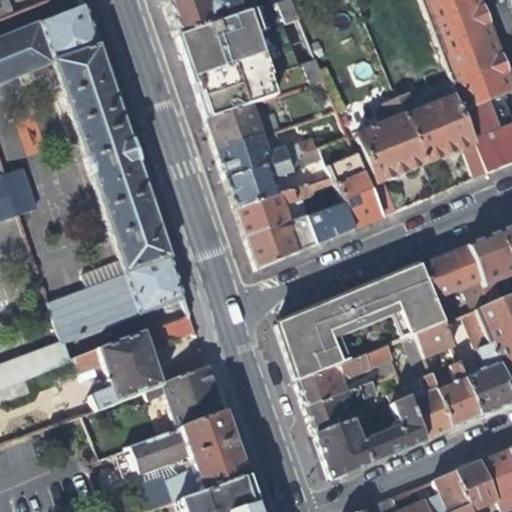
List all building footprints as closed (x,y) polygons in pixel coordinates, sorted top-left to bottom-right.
[(203,2),(202,0),(177,0),(161,6),(165,16),(172,38),(212,25),(203,2)] [(230,0),(214,5),(203,2),(212,25),(237,16),(233,2),(232,0),(230,0)] [(250,0),(238,0),(233,2),(237,16),(255,11),(250,0)] [(250,0),(255,11),(264,8),(265,7),(278,3),(286,0),(250,0)] [(283,23),(297,18),(291,0),(287,0),(277,3),(283,23)] [(420,0),(460,110),(505,94),(509,92),(475,0),(420,0)] [(0,21),(13,16),(11,11),(8,3),(0,6),(2,12),(0,12),(0,21)] [(46,306),(59,345),(60,347),(180,301),(171,274),(152,220),(134,168),(79,9),(0,40),(0,85),(49,67),(122,276),(46,306)] [(212,25),(172,38),(177,52),(201,121),(247,106),(282,95),(255,11),(237,16),(212,25)] [(390,89),(394,99),(404,95),(400,85),(390,89)] [(411,113),(404,95),(394,99),(402,117),(411,113)] [(447,98),(411,113),(402,117),(421,166),(444,156),(459,150),(466,147),(447,98)] [(384,103),(388,112),(392,121),(402,117),(394,99),(384,103)] [(259,138),(247,106),(201,121),(206,136),(212,153),(259,138)] [(381,116),(384,125),(392,121),(388,112),(381,116)] [(354,137),(375,185),(381,182),(399,175),(421,166),(402,117),(392,121),(384,125),(354,137)] [(511,127),(472,144),(483,175),(501,167),(511,162),(511,127)] [(273,133),(259,138),(264,152),(278,148),(273,133)] [(312,137),(278,148),(283,160),(298,154),(305,152),(317,148),(312,137)] [(264,152),(259,138),(212,153),(216,164),(222,181),(264,166),(283,160),(278,148),(264,152)] [(331,143),(317,148),(329,176),(340,202),(351,229),(365,224),(380,217),(368,188),(355,159),(354,155),(338,161),(331,143)] [(471,180),(483,175),(472,144),(466,147),(459,150),(471,180)] [(310,164),(316,181),(329,176),(317,148),(305,152),(310,164)] [(305,152),(298,154),(302,166),(310,164),(305,152)] [(288,172),(302,166),(298,154),(283,160),(288,172)] [(288,173),(288,172),(283,160),(264,166),(270,180),(284,174),(288,173)] [(270,180),(264,166),(222,181),(226,193),(232,211),(275,196),(270,180)] [(0,177),(0,221),(14,217),(36,210),(22,170),(1,177),(0,177)] [(289,191),(284,174),(270,180),(275,196),(286,191),(289,191)] [(317,187),(326,208),(340,202),(329,176),(316,181),(314,182),(317,187)] [(303,192),(317,187),(314,182),(301,186),(303,192)] [(375,185),(368,188),(380,217),(393,212),(381,182),(375,185)] [(304,196),(303,192),(301,186),(289,191),(286,191),(290,201),(304,196)] [(290,201),(286,191),(275,196),(279,207),(290,203),(291,203),(290,201)] [(279,207),(275,196),(232,211),(236,222),(242,239),(284,223),(279,207)] [(326,208),(301,217),(313,245),(331,238),(351,229),(340,202),(326,208)] [(296,219),(290,203),(279,207),(284,223),(296,219)] [(296,219),(284,223),(242,239),(247,254),(252,270),(313,245),(301,217),(296,219)] [(511,227),(511,228),(486,238),(464,247),(438,258),(415,268),(382,282),(363,289),(342,298),(316,309),(272,327),(292,385),(295,393),(302,411),(310,438),(318,458),(325,478),(329,481),(377,461),(421,443),(434,437),(449,431),(463,426),(476,420),(493,413),(510,406),(511,404),(511,227)] [(161,347),(192,336),(186,318),(155,330),(161,347)] [(139,336),(93,353),(98,369),(105,390),(111,406),(124,401),(157,388),(149,366),(139,336)] [(59,345),(0,366),(0,388),(66,364),(60,347),(59,345)] [(77,377),(98,369),(93,353),(71,362),(77,377)] [(168,367),(173,382),(204,371),(199,355),(168,367)] [(159,394),(170,424),(173,432),(220,415),(211,391),(204,371),(173,382),(157,388),(159,394)] [(157,397),(159,394),(157,388),(124,401),(127,408),(143,402),(157,397)] [(105,390),(84,398),(90,414),(111,406),(105,390)] [(79,418),(90,414),(84,398),(63,407),(68,422),(79,418)] [(145,511),(149,511),(175,503),(242,479),(230,445),(220,415),(173,432),(127,450),(136,474),(185,456),(190,468),(163,478),(166,485),(140,495),(145,511)] [(126,450),(127,450),(173,432),(170,424),(161,424),(152,427),(145,430),(145,428),(116,438),(121,449),(126,450)] [(511,446),(503,451),(511,474),(511,446)] [(492,511),(502,511),(503,511),(511,508),(511,474),(503,451),(486,457),(473,463),(490,504),(492,511)] [(464,511),(470,511),(480,508),(490,504),(473,463),(459,469),(449,473),(463,508),(464,511)] [(453,511),(463,508),(449,473),(425,483),(431,500),(419,505),(418,503),(409,506),(400,510),(394,496),(388,499),(393,511),(453,511)] [(175,503),(178,511),(252,511),(248,498),(242,479),(175,503)] [(393,511),(388,499),(355,511),(393,511)]
